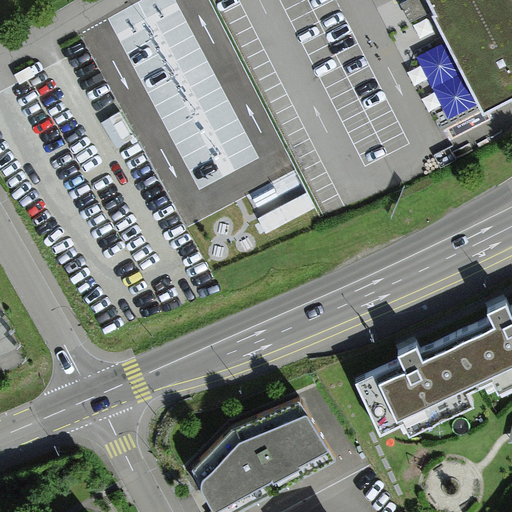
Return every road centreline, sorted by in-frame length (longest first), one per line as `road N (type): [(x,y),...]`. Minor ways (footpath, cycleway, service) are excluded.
road 1 (secondary): [(511,202),(385,272),(92,395)]
road 2 (residential): [(92,395),(0,232)]
road 3 (residential): [(155,511),(92,395)]
